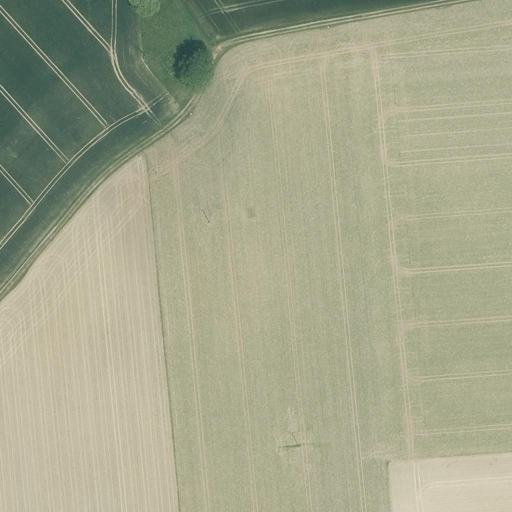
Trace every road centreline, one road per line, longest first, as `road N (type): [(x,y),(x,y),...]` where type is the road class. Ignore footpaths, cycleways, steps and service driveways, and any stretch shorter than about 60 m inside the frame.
road 1 (track): [(208,48),(195,104),(100,176),(0,291)]
road 2 (track): [(175,0),(208,48),(464,0)]
